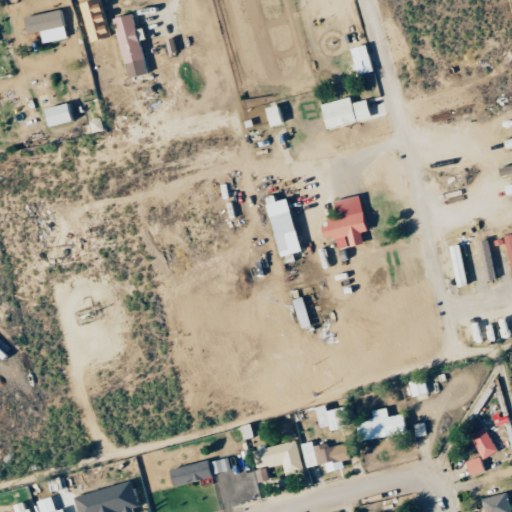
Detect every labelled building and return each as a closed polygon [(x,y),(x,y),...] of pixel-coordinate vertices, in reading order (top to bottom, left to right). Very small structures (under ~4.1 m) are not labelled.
[(101,0),(83,5),(93,43),(115,38),(104,0),(101,0)] [(30,35),(43,32),(45,43),(70,38),(64,10),(27,18),(30,35)] [(116,20),(131,79),(151,74),(136,14),(116,20)] [(361,75),(376,72),(369,45),(354,49),(361,75)] [(37,90),(42,108),(57,104),(54,93),(49,94),(48,87),(37,90)] [(354,104),(352,97),(324,104),(330,129),(385,116),(380,97),(354,104)] [(49,108),(53,127),(76,122),(73,104),(49,108)] [(275,127),(286,124),(281,105),(270,108),(275,127)] [(504,174),(511,173),(511,164),(503,165),(504,174)] [(304,252),(292,199),(279,202),(277,196),(268,198),(282,257),(304,252)] [(337,201),(341,221),(324,224),(328,240),(339,237),(341,249),(352,247),(352,248),(367,246),(364,233),(370,232),(363,196),(337,201)] [(487,282),(496,281),(491,240),(481,242),(487,282)] [(470,286),(462,245),(453,247),(461,288),(470,286)] [(303,329),(313,327),(306,297),(296,300),(303,329)] [(12,350),(0,339),(0,355),(4,359),(12,350)] [(412,382),(416,397),(431,393),(427,378),(412,382)] [(329,411),(334,431),(352,427),(347,407),(329,411)] [(364,442),(410,432),(406,413),(391,417),(389,408),(374,411),(376,419),(360,422),(364,442)] [(414,424),(416,437),(427,435),(425,422),(414,424)] [(247,439),(256,437),(252,424),(244,427),(247,439)] [(500,452),(487,428),(472,435),(484,459),(500,452)] [(255,450),(258,469),(285,464),(287,475),(304,472),(298,442),(255,450)] [(350,443),(329,447),(329,443),(314,447),(313,442),(303,444),(308,468),(327,464),(329,472),(346,469),(344,461),(353,459),(350,443)] [(216,474),(233,470),(230,457),(213,462),(216,474)] [(468,462),(473,477),(488,471),(483,457),(468,462)] [(215,479),(212,461),(174,468),(177,486),(215,479)] [(258,472),(260,482),(270,480),(268,470),(258,472)] [(76,497),(80,511),(142,511),(135,482),(76,497)] [(511,511),(511,506),(509,493),(483,499),(486,511),(511,511)] [(40,502),(43,511),(66,511),(65,509),(59,511),(54,497),(40,502)] [(18,511),(30,511),(27,502),(16,505),(18,511)]
